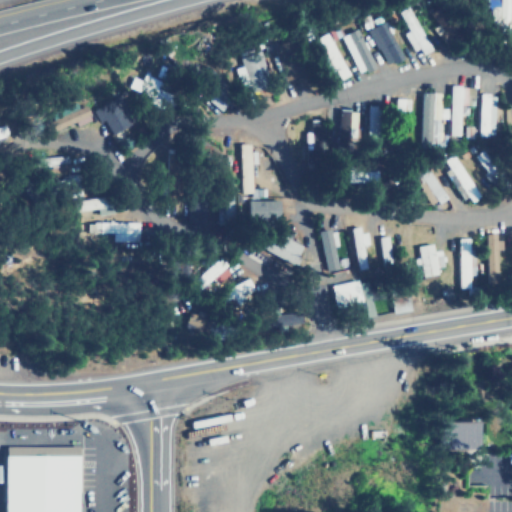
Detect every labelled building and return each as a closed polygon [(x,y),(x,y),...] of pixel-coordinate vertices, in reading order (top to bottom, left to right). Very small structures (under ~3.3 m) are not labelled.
[(489,0),(489,32),(509,32),(509,0),(489,0)] [(410,50),(415,47),(419,54),(428,48),(402,6),(393,11),(405,30),(400,33),(410,50)] [(398,57),(381,20),(365,28),(382,65),(398,57)] [(338,35),(356,73),(371,66),(353,28),(338,35)] [(312,37),(322,54),(316,57),(326,75),(332,71),(336,79),(347,73),(323,30),(312,37)] [(233,67),(239,87),(248,84),(249,89),(268,84),(258,50),(238,56),(240,65),(233,67)] [(129,76),(125,88),(163,102),(169,83),(141,73),(139,79),(129,76)] [(459,114),(463,114),(464,86),(447,86),(447,134),(459,134),(459,114)] [(417,140),(434,141),(435,119),(430,119),(431,100),(437,100),(437,92),(419,92),(417,140)] [(476,134),(493,134),(494,94),(477,94),(476,134)] [(108,134),(126,124),(112,97),(89,109),(96,122),(101,119),(108,134)] [(80,104),(73,108),(71,102),(45,112),(48,119),(38,123),(42,133),(72,121),(73,125),(86,119),(80,104)] [(378,105),(363,105),(363,136),(378,136),(378,105)] [(353,110),(335,110),(335,134),(352,134),(353,110)] [(240,192),(250,192),(248,143),(237,143),(240,192)] [(480,194),(453,154),(444,160),(448,167),(444,171),(454,187),(458,184),(469,201),(480,194)] [(30,156),(30,166),(59,167),(59,157),(30,156)] [(409,171),(427,206),(444,197),(426,162),(409,171)] [(71,201),(73,212),(99,207),(97,197),(71,201)] [(203,224),(204,200),(187,199),(186,223),(203,224)] [(277,200),(247,199),(247,223),(276,224),(277,200)] [(134,221),(86,222),(86,233),(111,233),(111,241),(135,241),(134,221)] [(349,228),(357,268),(367,266),(362,244),(365,244),(361,225),(349,228)] [(260,247),(295,266),(299,259),(294,256),(300,245),(288,238),(291,232),(281,226),(276,236),(269,232),(260,247)] [(336,268),(327,228),(314,231),(324,271),(336,268)] [(494,233),(483,233),(485,278),(496,277),(494,233)] [(389,261),(388,235),(378,236),(379,262),(389,261)] [(458,287),(469,287),(467,237),(456,237),(458,287)] [(438,273),(437,266),(442,265),(439,250),(433,251),(432,243),(416,245),(418,257),(417,257),(420,276),(438,273)] [(199,288),(211,278),(215,283),(228,271),(216,257),(192,279),(199,288)] [(222,304),(252,290),(247,278),(216,291),(222,304)] [(328,284),(333,309),(344,307),(346,316),(370,312),(368,301),(359,303),(355,279),(328,284)] [(388,294),(389,311),(406,311),(406,294),(388,294)] [(255,310),(255,326),(297,325),(297,311),(275,311),(275,310),(255,310)] [(437,448),(475,449),(475,421),(438,421),(437,448)] [(0,511),(0,454),(73,454),(73,511),(0,511)]
